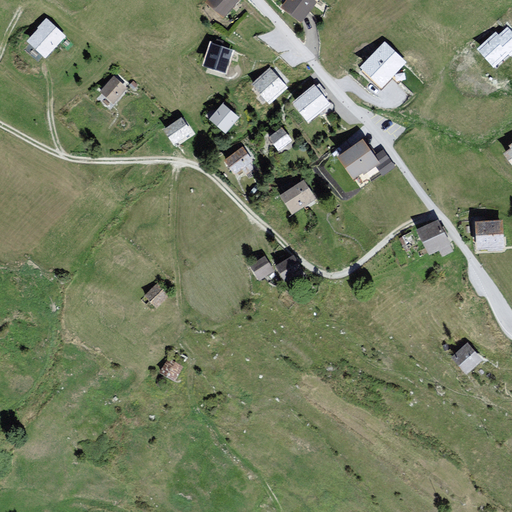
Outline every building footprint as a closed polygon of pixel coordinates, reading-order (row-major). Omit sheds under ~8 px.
[(236,3),(233,0),(208,0),(204,5),(222,20),(236,3)] [(315,4),(310,0),(286,0),(280,10),(299,25),(315,4)] [(66,38),(45,20),(24,43),(45,62),(66,38)] [(495,32),(476,49),(493,68),(510,53),(511,55),(511,34),(507,29),(499,36),(495,32)] [(405,63),(382,42),(356,70),(379,91),(405,63)] [(230,51),(210,45),(204,68),(224,74),(230,51)] [(287,88),(270,69),(250,88),(267,107),(287,88)] [(126,91),(111,79),(97,95),(112,107),(126,91)] [(330,105),(313,86),(290,106),(307,125),(330,105)] [(239,120),(220,105),(207,122),(225,137),(239,120)] [(192,131),(183,118),(166,130),(175,142),(192,131)] [(291,143),(281,130),(267,141),(277,154),(291,143)] [(378,165),(361,141),(336,159),(353,183),(378,165)] [(511,145),(501,155),(511,167),(511,145)] [(253,165),(241,149),(223,162),(234,178),(253,165)] [(314,201),(301,182),(278,198),(290,217),(314,201)] [(503,221),(473,223),(475,252),(505,250),(503,221)] [(435,222),(415,233),(428,257),(437,253),(440,258),(451,252),(435,222)] [(264,257),(248,266),(257,282),(273,273),(264,257)] [(293,258),(275,268),(284,285),(302,275),(293,258)] [(167,296),(156,285),(145,296),(151,302),(156,307),(167,296)] [(479,361),(466,345),(453,356),(467,372),(479,361)] [(182,367),(167,360),(161,372),(168,376),(176,380),(182,367)]
